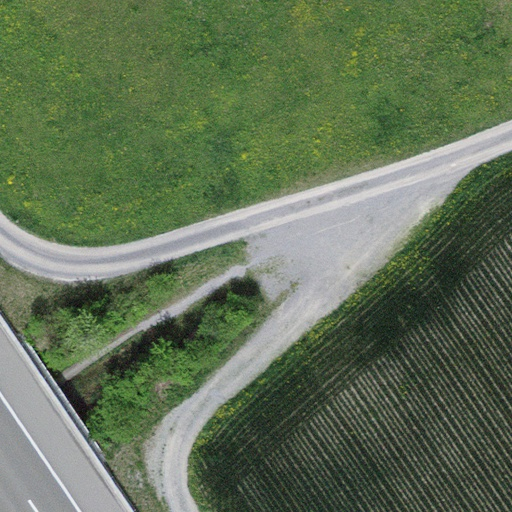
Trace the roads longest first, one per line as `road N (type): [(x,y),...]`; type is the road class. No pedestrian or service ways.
road 1 (track): [(0,231),(32,252),(105,260),(258,220),(511,134)]
road 2 (track): [(399,176),(284,325),(187,427),(175,458),(186,511)]
